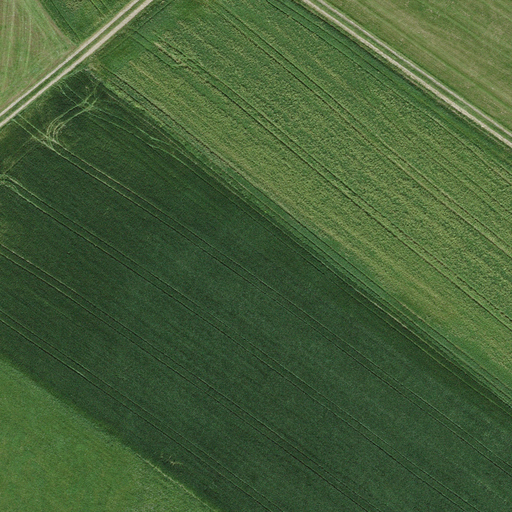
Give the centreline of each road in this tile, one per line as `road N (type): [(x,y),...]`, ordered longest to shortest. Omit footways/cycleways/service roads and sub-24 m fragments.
road 1 (track): [(333,0),(511,121)]
road 2 (track): [(0,111),(130,0)]
